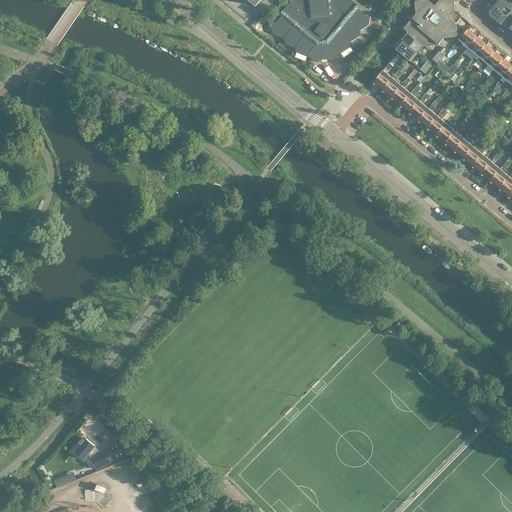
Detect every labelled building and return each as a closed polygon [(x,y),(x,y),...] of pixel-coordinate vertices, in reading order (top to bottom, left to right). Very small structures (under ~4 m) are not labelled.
[(350,0),(292,0),(283,11),(285,13),(273,27),(273,31),(275,33),(279,32),(284,37),(284,40),(286,42),(290,42),(295,46),(295,49),(298,51),(301,51),(307,56),(308,54),(316,61),(321,55),(327,55),(332,60),(339,52),(341,53),(345,47),(349,47),(351,44),(350,41),(355,36),(358,36),(360,33),(360,30),(364,25),(367,24),(369,22),(369,19),(354,7),(356,5),(350,0)] [(403,28),(407,32),(423,46),(424,45),(424,46),(438,44),(444,37),(457,36),(455,23),(461,16),(454,10),(453,0),(419,0),(414,0),(415,13),(409,21),(403,28)] [(499,0),(494,6),(491,10),(491,14),(501,23),(507,17),(502,12),(502,10),(506,6),(499,0)] [(511,0),(499,0),(506,6),(509,9),(511,8),(511,0)] [(380,22),(382,20),(388,13),(383,9),(375,18),(380,22)] [(507,17),(501,23),(508,29),(511,24),(511,11),(511,12),(507,17)] [(265,19),(260,15),(256,20),(261,24),(265,19)] [(462,35),(461,36),(458,40),(467,47),(476,36),(470,32),(472,30),(473,30),(470,28),(471,28),(470,28),(469,27),(462,35)] [(407,32),(401,40),(417,54),(423,46),(407,32)] [(478,34),(476,36),(467,47),(463,52),(466,55),(472,59),(485,44),(479,39),(481,37),(481,38),(481,37),(479,36),(479,35),(478,34)] [(401,40),(394,48),(410,61),(417,54),(401,40)] [(486,42),(485,44),(472,59),(470,61),(473,64),(479,57),(484,62),(493,51),(488,47),(489,45),(490,45),(488,43),(488,42),(487,42),(486,42)] [(493,51),(484,62),(482,65),(485,67),(488,65),(493,69),(502,58),(497,54),(498,52),(499,52),(497,50),(496,50),(495,49),(493,51)] [(439,51),(435,55),(440,59),(444,55),(439,51)] [(391,61),(390,62),(393,64),(399,56),(396,54),(391,61)] [(435,55),(432,59),(437,63),(440,59),(435,55)] [(502,58),(493,69),(502,76),(511,66),(506,61),(507,60),(507,59),(505,58),(506,57),(505,57),(504,56),(502,58)] [(431,65),(427,61),(420,69),(425,74),(431,65)] [(445,72),(448,68),(441,61),(437,65),(445,72)] [(383,88),(391,77),(386,73),(393,64),(390,62),(386,66),(383,70),(376,77),(377,77),(372,82),(373,83),(373,84),(374,84),(376,85),(377,83),(383,88)] [(406,62),(398,70),(402,72),(403,74),(410,65),(406,62)] [(457,66),(453,62),(447,71),(451,74),(457,66)] [(511,64),(511,66),(502,76),(511,84),(511,82),(511,64)] [(414,69),(407,77),(410,80),(417,72),(414,69)] [(391,95),(400,84),(395,80),(402,72),(398,70),(392,78),(391,77),(383,88),(381,90),(382,91),(383,91),(385,93),(385,92),(386,91),(391,95)] [(449,82),(442,76),(439,80),(445,86),(449,82)] [(401,103),(409,92),(404,88),(410,80),(407,77),(400,84),(391,95),(390,97),(391,98),(391,99),(392,99),(394,100),(395,98),(401,103)] [(474,89),(468,83),(463,89),(469,95),(474,89)] [(418,100),(414,96),(421,89),(416,85),(409,92),(401,103),(399,105),(400,106),(400,107),(401,106),(403,108),(403,107),(404,106),(410,110),(418,100)] [(511,88),(509,86),(501,95),(504,98),(511,88)] [(418,100),(410,110),(408,113),(409,113),(409,114),(412,116),(412,115),(413,113),(419,118),(427,107),(422,103),(429,95),(426,93),(425,92),(418,100)] [(427,107),(419,118),(417,120),(418,121),(418,122),(421,123),(422,121),(428,126),(436,115),(431,111),(438,102),(435,100),(428,108),(427,107)] [(436,115),(428,126),(426,128),(427,129),(428,129),(430,131),(430,130),(431,129),(437,133),(446,123),(440,118),(446,110),(442,108),(436,115)] [(446,123),(437,133),(435,135),(436,136),(436,137),(437,137),(439,139),(439,138),(440,136),(445,141),(454,130),(450,127),(452,124),(452,123),(456,118),(452,115),(446,123)] [(464,119),(457,127),(461,130),(467,121),(464,119)] [(454,130),(445,141),(444,143),(445,144),(445,145),(445,144),(447,146),(448,146),(447,145),(449,144),(454,148),(463,138),(454,130)] [(463,138),(454,148),(453,151),(454,151),(454,152),(455,152),(456,154),(457,153),(458,151),(463,156),(472,145),(468,142),(470,140),(470,138),(473,133),(470,131),(464,138),(463,138)] [(472,145),(463,156),(462,158),(463,159),(462,159),(463,160),(463,159),(465,161),(466,161),(465,161),(467,159),(472,164),(481,153),(484,149),(479,145),(483,140),(480,138),(476,142),(473,146),(472,145)] [(481,153),(472,164),(471,166),(472,167),(474,169),(475,168),(476,167),(481,171),(490,161),(481,153)] [(499,168),(490,179),(489,181),(490,182),(492,184),(493,184),(493,183),(494,182),(499,186),(508,176),(503,172),(507,168),(506,167),(510,163),(507,160),(499,168)] [(490,161),(481,171),(480,173),(481,174),(481,175),(483,176),(484,176),(485,174),(490,179),(499,168),(490,161)] [(508,176),(499,186),(498,188),(499,189),(498,190),(499,190),(501,192),(502,191),(503,189),(508,194),(511,189),(511,173),(509,176),(508,176)] [(86,438),(75,452),(83,459),(87,454),(90,458),(97,470),(125,455),(118,443),(101,452),(94,446),(94,445),(86,438)] [(57,487),(76,479),(74,473),(54,481),(57,487)]
